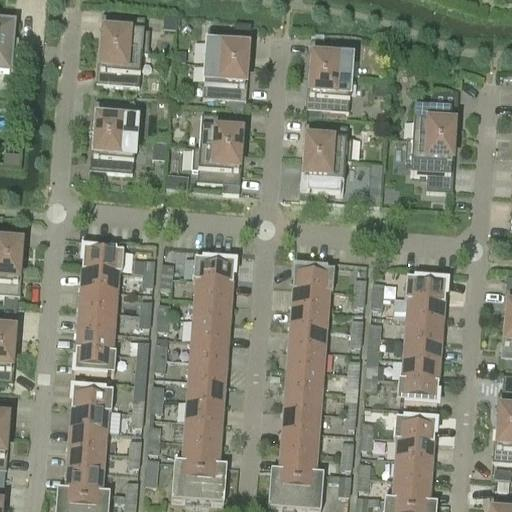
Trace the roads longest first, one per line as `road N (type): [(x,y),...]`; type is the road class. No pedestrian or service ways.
road 1 (residential): [(34,511),(58,216)]
road 2 (residential): [(248,511),(270,233)]
road 3 (residential): [(458,511),(480,250)]
road 4 (residential): [(270,233),(58,216)]
road 5 (residential): [(480,250),(270,233)]
road 6 (residential): [(270,233),(290,38)]
road 7 (residential): [(58,216),(75,27)]
road 8 (residential): [(480,250),(492,77)]
